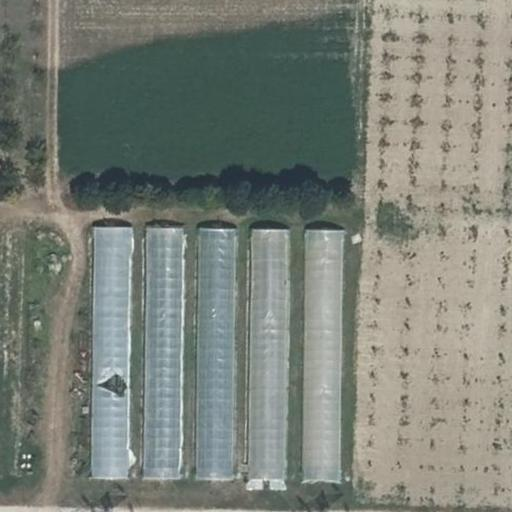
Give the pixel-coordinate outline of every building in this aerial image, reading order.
[(94,477),(126,477),(127,225),(94,225),(94,477)] [(145,225),(147,478),(179,478),(178,225),(145,225)] [(199,226),(199,301),(234,301),(234,227),(199,226)] [(249,227),(248,478),(286,478),(286,227),(249,227)] [(304,228),(302,479),(340,480),(342,229),(304,228)] [(45,247),(45,262),(67,262),(67,248),(45,247)] [(196,358),(196,479),(231,479),(232,358),(196,358)]
